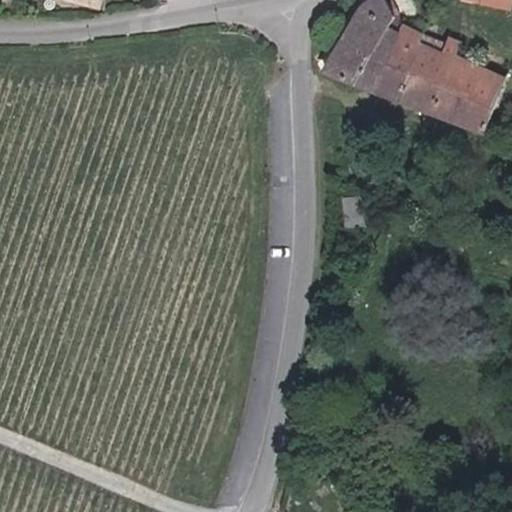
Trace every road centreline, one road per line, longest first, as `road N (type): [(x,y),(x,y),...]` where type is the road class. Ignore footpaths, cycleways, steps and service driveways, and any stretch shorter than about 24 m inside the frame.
road 1 (unclassified): [(300,12),(307,195),(274,464),(260,511)]
road 2 (unclassified): [(300,12),(0,28)]
